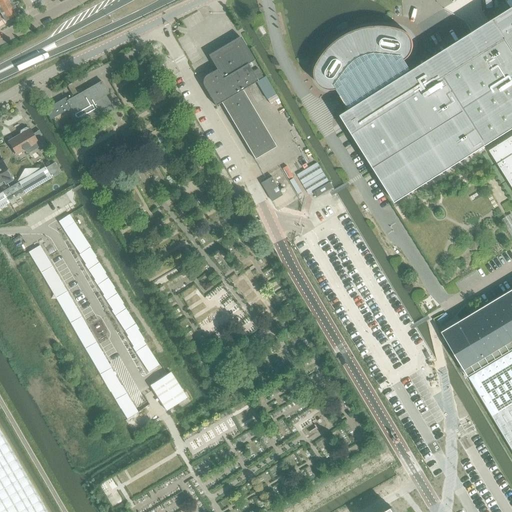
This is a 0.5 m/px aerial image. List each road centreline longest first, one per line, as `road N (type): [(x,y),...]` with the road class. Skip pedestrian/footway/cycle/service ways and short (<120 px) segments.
road 1 (unclassified): [(267,216),(156,22)]
road 2 (primary): [(0,74),(166,0)]
road 3 (unclassified): [(0,101),(156,22)]
road 4 (primary): [(126,0),(0,67)]
